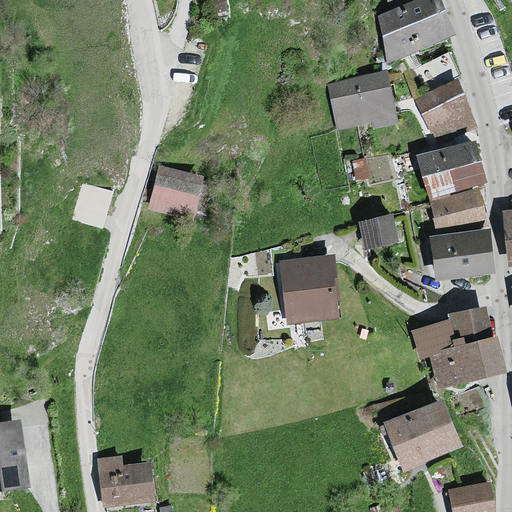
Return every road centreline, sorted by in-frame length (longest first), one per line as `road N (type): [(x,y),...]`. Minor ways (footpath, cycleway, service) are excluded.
road 1 (residential): [(135,0),(151,107),(84,379),(97,511)]
road 2 (unclassified): [(451,0),(484,113),(499,217),(509,511)]
